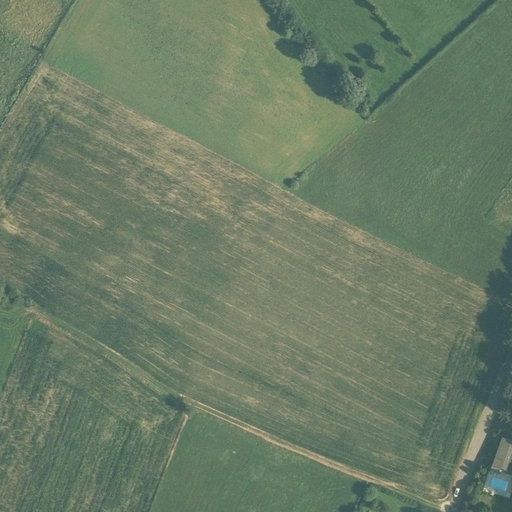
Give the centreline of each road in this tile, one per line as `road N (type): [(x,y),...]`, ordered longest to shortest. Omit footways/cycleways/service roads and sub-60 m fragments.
road 1 (track): [(0,292),(164,391),(446,511)]
road 2 (residential): [(454,511),(511,365)]
